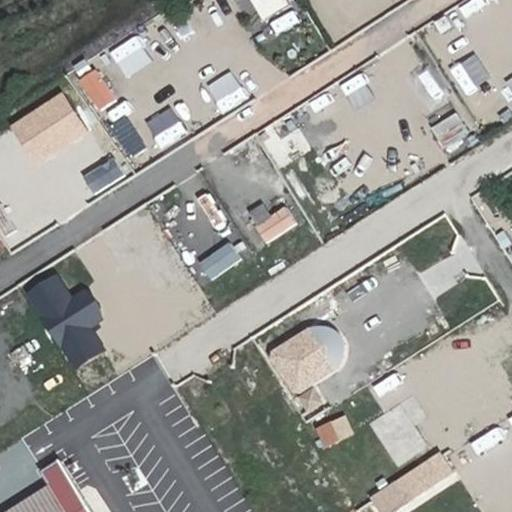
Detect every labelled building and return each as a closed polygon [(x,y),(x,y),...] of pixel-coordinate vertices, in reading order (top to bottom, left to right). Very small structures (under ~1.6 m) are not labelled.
[(257,0),(265,18),(292,7),(288,0),(257,0)] [(102,64),(84,75),(103,107),(121,96),(102,64)] [(67,87),(15,122),(41,161),(93,127),(67,87)] [(285,197),(257,217),(274,240),(302,221),(285,197)] [(237,241),(206,257),(216,275),(246,259),(237,241)] [(94,284),(77,294),(63,270),(31,288),(76,368),(112,348),(98,322),(111,315),(94,284)] [(273,353),(298,392),(358,355),(334,316),(273,353)] [(330,443),(358,431),(350,414),(323,425),(330,443)] [(374,495),(384,511),(403,511),(463,473),(446,448),(374,495)] [(46,468),(55,483),(5,511),(99,511),(66,456),(46,468)]
